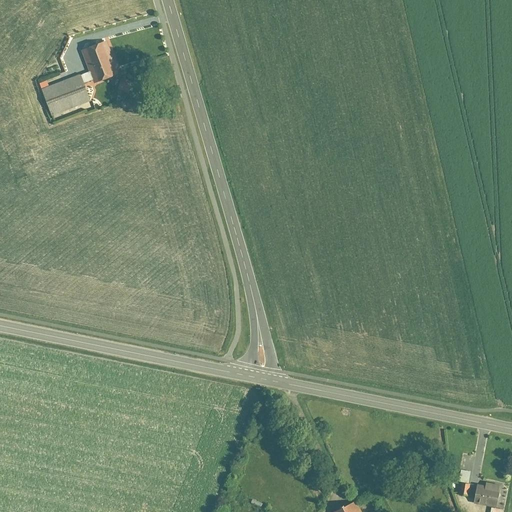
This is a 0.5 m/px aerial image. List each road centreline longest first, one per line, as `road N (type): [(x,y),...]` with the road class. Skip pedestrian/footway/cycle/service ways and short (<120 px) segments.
road 1 (tertiary): [(166,0),(242,259),(260,348),(257,378)]
road 2 (tertiary): [(257,378),(0,327)]
road 3 (tertiary): [(511,430),(257,378)]
